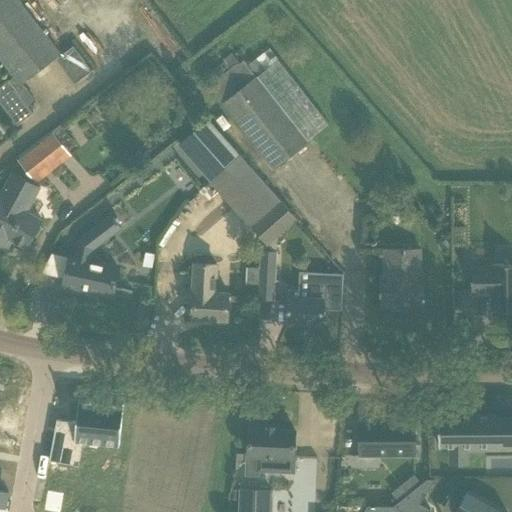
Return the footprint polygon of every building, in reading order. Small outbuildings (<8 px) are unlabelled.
[(59,53),(17,0),(0,0),(0,53),(22,82),(59,53)] [(76,80),(92,69),(75,44),(59,54),(76,80)] [(306,140),(248,65),(243,58),(209,86),(274,167),(307,141),(306,140)] [(248,65),(306,140),(328,123),(278,60),(264,70),(256,60),(248,65)] [(35,101),(25,87),(15,75),(9,81),(18,92),(28,106),(35,101)] [(211,183),(242,157),(207,119),(177,145),(211,183)] [(70,154),(66,149),(54,133),(18,162),(34,182),(70,154)] [(242,157),(211,183),(250,226),(251,225),(268,244),(296,219),(280,202),(281,201),(242,157)] [(158,167),(120,200),(137,219),(175,186),(158,167)] [(0,242),(7,246),(11,239),(12,240),(24,247),(30,236),(37,236),(41,228),(38,222),(39,220),(26,213),(25,212),(39,188),(12,173),(0,193),(0,242)] [(66,279),(65,284),(99,292),(100,290),(99,290),(100,286),(112,289),(112,287),(113,283),(114,284),(115,278),(114,278),(117,267),(90,261),(93,249),(104,240),(94,227),(95,226),(94,225),(77,239),(73,257),(71,257),(66,279)] [(382,274),(381,287),(381,307),(404,307),(404,309),(424,309),(424,274),(420,274),(420,248),(384,248),(384,274),(382,274)] [(259,284),(258,299),(274,299),(276,268),(276,251),(260,251),(259,267),(259,284)] [(194,276),(192,318),(212,319),(214,324),(223,324),(226,320),(227,320),(228,294),(215,293),(217,263),(195,262),(194,276)] [(511,264),(491,264),(491,267),(471,268),(472,293),(492,293),(492,309),(511,308),(511,264)] [(288,296),(287,323),(322,325),(323,309),(325,309),(341,310),(343,273),(313,272),(312,298),(288,296)] [(56,420),(49,460),(78,466),(82,441),(118,445),(123,404),(78,399),(75,421),(56,420)] [(450,447),(450,451),(511,450),(511,415),(495,416),(495,414),(439,415),(439,447),(450,447)] [(414,419),(359,420),(359,455),(415,454),(414,419)] [(277,425),(266,425),(249,424),(248,454),(258,455),(257,470),(293,472),(295,431),(277,430),(277,425)] [(0,469),(0,498),(7,500),(8,492),(0,490),(0,475),(1,470),(0,470),(0,469)] [(414,474),(391,492),(398,501),(417,487),(421,483),(414,474)] [(398,501),(393,505),(404,511),(428,511),(430,509),(420,503),(426,492),(417,487),(398,501)] [(231,490),(231,499),(240,500),(240,490),(231,490)] [(269,511),(271,491),(240,490),(239,511),(269,511)] [(450,494),(443,505),(454,511),(453,511),(500,511),(466,491),(460,501),(450,494)]
